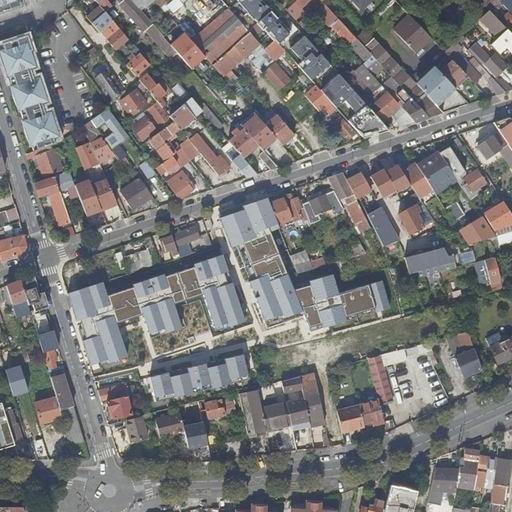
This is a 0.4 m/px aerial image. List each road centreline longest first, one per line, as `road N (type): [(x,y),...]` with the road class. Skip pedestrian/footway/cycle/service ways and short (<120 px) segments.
road 1 (residential): [(511,103),(42,260)]
road 2 (secondary): [(507,404),(385,457),(167,483)]
road 3 (residential): [(42,260),(111,476)]
road 4 (residential): [(42,260),(0,118)]
